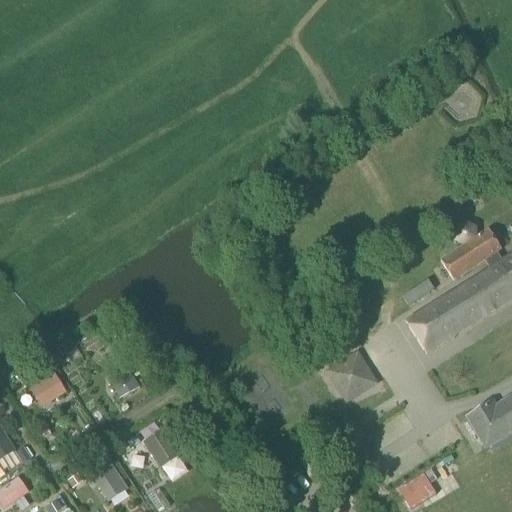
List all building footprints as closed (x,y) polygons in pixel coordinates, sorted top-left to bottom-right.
[(460,227),(455,230),(455,241),(464,245),(475,239),(474,229),(464,224),(460,227)] [(489,232),(441,262),(453,281),(483,262),(488,270),(405,324),(425,355),(511,299),(511,254),(501,262),(496,254),(500,251),(489,232)] [(324,373),(344,406),(377,385),(357,352),(324,373)] [(108,381),(119,400),(138,389),(127,371),(108,381)] [(41,409),(65,394),(54,374),(29,389),(41,409)] [(511,434),(511,397),(495,407),(492,403),(479,411),(465,419),(484,452),(511,434)] [(43,426),(37,429),(43,439),(49,436),(43,426)] [(0,460),(14,452),(0,428),(0,460)] [(179,457),(162,431),(142,444),(159,470),(179,457)] [(90,478),(107,504),(127,490),(110,465),(90,478)] [(82,482),(77,474),(66,482),(72,489),(82,482)] [(16,478),(0,489),(0,505),(4,511),(28,494),(16,478)] [(56,502),(46,509),(47,511),(55,511),(60,509),(56,502)]
